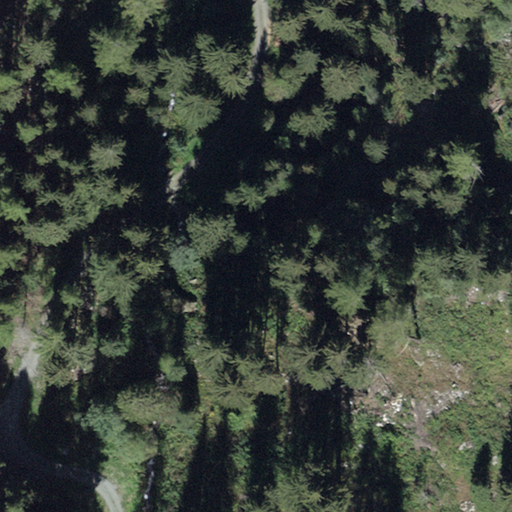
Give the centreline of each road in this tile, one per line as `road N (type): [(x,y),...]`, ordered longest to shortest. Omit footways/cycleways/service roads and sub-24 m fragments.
road 1 (track): [(261,0),(263,60),(246,100),(220,137),(63,291),(17,398)]
road 2 (track): [(17,398),(21,444),(34,458),(105,486),(120,511)]
